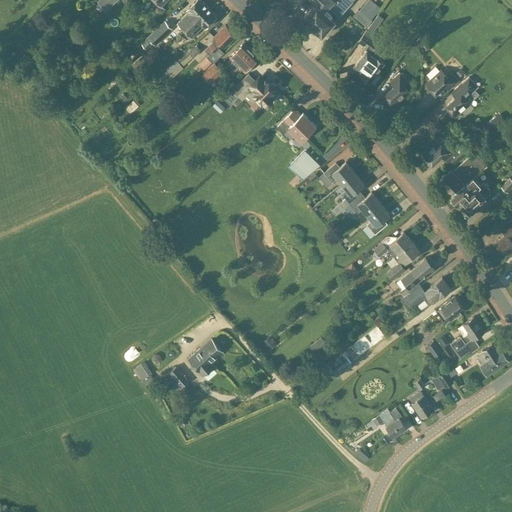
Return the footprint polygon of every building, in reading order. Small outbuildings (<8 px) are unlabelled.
[(98,0),(97,2),(106,11),(116,0),(98,0)] [(165,9),(162,6),(167,0),(155,0),(159,4),(152,11),(158,16),(165,9)] [(196,0),(187,9),(188,11),(177,22),(186,31),(204,13),(206,14),(210,10),(200,0),(196,0)] [(310,0),(316,5),(303,19),(322,36),(335,21),(330,16),(332,13),(328,9),(329,8),(339,17),(353,2),(353,1),(353,0),(310,0)] [(371,0),(367,0),(358,11),(358,10),(353,16),(366,26),(381,8),(371,0)] [(204,13),(186,31),(192,37),(203,25),(205,28),(217,16),(210,10),(206,14),(204,13)] [(357,41),(367,49),(354,66),(364,73),(363,75),(364,75),(363,77),(363,79),(366,81),(368,81),(369,80),(371,81),(370,81),(375,84),(381,76),(377,72),(384,62),(380,58),(381,56),(372,49),(380,39),(372,33),(384,17),(379,14),(367,30),(366,29),(357,41)] [(153,40),(169,26),(164,20),(148,35),(142,40),(142,41),(145,44),(147,46),(153,40)] [(214,37),(216,39),(205,49),(209,54),(199,63),(204,69),(212,62),(213,63),(224,52),(220,47),(222,45),(225,48),(236,36),(226,25),(214,37)] [(230,57),(232,58),(227,63),(233,70),(238,65),(244,71),(258,57),(244,43),(230,57)] [(193,44),(177,58),(180,62),(190,53),(193,57),(201,50),(196,44),(194,45),(193,44)] [(176,60),(158,76),(164,82),(182,66),(176,60)] [(210,83),(224,71),(215,62),(202,74),(210,83)] [(427,75),(431,79),(426,84),(436,94),(445,86),(449,90),(460,81),(452,72),(447,76),(441,70),(440,71),(435,66),(427,75)] [(463,67),(457,72),(461,77),(467,72),(463,67)] [(389,82),(394,87),(385,95),(391,102),(394,105),(409,92),(403,85),(408,81),(400,72),(389,82)] [(261,76),(252,84),(245,76),(232,89),(242,99),(246,95),(253,101),(257,98),(262,102),(263,101),(266,104),(269,104),(272,101),(272,97),(278,91),(269,82),(268,83),(261,76)] [(109,89),(118,81),(115,77),(105,85),(109,89)] [(451,92),(456,97),(446,106),(456,116),(471,103),(466,98),(471,93),(462,83),(451,92)] [(124,93),(119,97),(123,102),(128,98),(124,93)] [(135,99),(125,108),(130,114),(140,105),(135,99)] [(218,101),(214,104),(220,112),(224,109),(218,101)] [(303,113),(302,114),(296,108),(277,126),(283,133),(288,129),(301,142),(316,126),(303,113)] [(497,116),(488,122),(489,123),(495,130),(503,124),(497,116)] [(264,134),(273,126),(269,123),(261,131),(264,134)] [(443,136),(438,141),(423,155),(432,165),(441,157),(446,162),(457,151),(443,136)] [(304,179),(321,163),(307,149),(290,165),(304,179)] [(469,211),(485,196),(490,192),(490,188),(485,182),(481,182),(480,183),(474,177),(487,165),(475,150),(452,169),(452,168),(442,177),(456,192),(452,195),(459,202),(460,201),(469,211)] [(346,162),(333,173),(329,168),(324,172),(332,182),(337,178),(342,184),(355,173),(346,162)] [(342,184),(346,189),(341,193),(350,203),(355,199),(351,195),(364,184),(355,173),(342,184)] [(501,186),(511,197),(511,196),(511,179),(510,177),(501,186)] [(358,204),(355,199),(350,203),(357,213),(362,209),(367,214),(380,203),(371,193),(358,204)] [(367,214),(372,220),(367,224),(375,234),(388,223),(384,219),(390,215),(380,203),(367,214)] [(500,228),(505,234),(495,243),(506,255),(511,249),(511,240),(511,239),(511,219),(511,218),(500,228)] [(404,232),(390,243),(386,246),(383,241),(373,249),(380,256),(387,250),(393,256),(412,241),(404,232)] [(412,241),(393,256),(398,262),(386,273),(393,280),(406,269),(402,265),(405,262),(419,250),(412,241)] [(426,258),(412,270),(411,269),(402,276),(409,285),(400,292),(404,297),(420,284),(418,281),(434,267),(433,266),(435,264),(430,257),(427,259),(426,258)] [(351,275),(359,272),(355,263),(347,266),(351,275)] [(420,284),(404,297),(400,300),(407,309),(414,304),(421,311),(433,302),(451,289),(442,278),(426,291),(420,284)] [(455,296),(442,307),(437,311),(445,322),(451,318),(452,319),(465,308),(460,302),(461,300),(458,298),(457,298),(455,296)] [(474,317),(464,323),(457,327),(463,336),(461,337),(460,336),(450,343),(461,359),(479,346),(474,339),(484,332),(474,317)] [(337,377),(387,338),(377,325),(327,364),(337,377)] [(265,341),(270,349),(275,345),(273,342),(275,342),(272,338),(271,339),(269,337),(265,341)] [(216,366),(212,361),(223,352),(211,338),(189,358),(200,372),(199,372),(203,376),(216,366)] [(426,345),(434,356),(442,351),(434,340),(426,345)] [(482,362),(481,363),(488,373),(508,359),(502,351),(498,353),(492,344),(477,353),(479,357),(482,362)] [(188,380),(176,366),(165,375),(177,390),(188,380)] [(454,382),(446,370),(437,376),(444,388),(454,382)] [(414,382),(419,390),(425,386),(420,378),(414,382)] [(437,400),(446,394),(442,389),(433,395),(437,400)] [(434,409),(424,395),(421,390),(409,397),(413,402),(412,402),(422,417),(434,409)] [(390,412),(395,420),(386,426),(393,436),(406,428),(400,419),(403,418),(396,407),(390,412)] [(384,421),(379,414),(372,419),(377,426),(384,421)]
